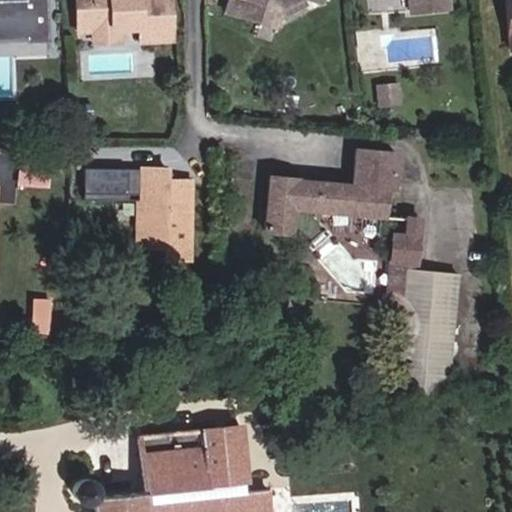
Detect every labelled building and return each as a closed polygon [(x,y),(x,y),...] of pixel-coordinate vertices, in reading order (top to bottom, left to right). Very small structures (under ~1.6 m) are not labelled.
[(46,41),(45,0),(0,0),(0,38),(23,38),(23,42),(46,41)] [(171,40),(168,0),(75,0),(77,32),(92,31),(99,27),(110,26),(118,30),(139,28),(140,42),(171,40)] [(230,0),(227,13),(262,23),(266,10),(270,7),(280,11),(298,0),(309,0),(319,3),(319,0),(230,0)] [(409,0),(410,11),(448,7),(447,0),(409,0)] [(511,0),(503,0),(508,50),(511,49),(511,0)] [(275,28),(280,11),(270,7),(266,10),(262,23),(275,28)] [(118,41),(118,30),(110,26),(99,27),(92,31),(93,43),(118,41)] [(377,107),(400,104),(397,83),(374,85),(377,107)] [(349,187),(267,179),(262,232),(297,235),(305,245),(324,229),(315,217),(315,212),(381,218),(384,191),(391,192),(395,153),(352,149),(349,187)] [(163,258),(188,258),(188,181),(165,181),(165,169),(138,169),(138,172),(126,172),(126,169),(81,169),(81,201),(99,201),(99,194),(138,195),(138,246),(163,246),(163,258)] [(402,234),(389,233),(374,394),(443,401),(455,273),(412,269),(410,269),(411,263),(413,263),(417,218),(404,217),(402,234)] [(309,250),(328,234),(324,229),(305,245),(309,250)] [(288,314),(299,315),(300,297),(289,297),(288,314)] [(243,457),(240,424),(200,428),(205,470),(244,465),(243,457)] [(141,491),(97,496),(98,491),(97,486),(94,481),(89,478),(84,477),(79,478),(74,481),(71,486),(70,491),(71,497),(74,501),(78,504),(84,505),(89,504),(92,503),(92,511),(292,511),(291,498),(274,500),(269,454),(243,457),(244,465),(205,470),(200,428),(135,436),(141,491)]
